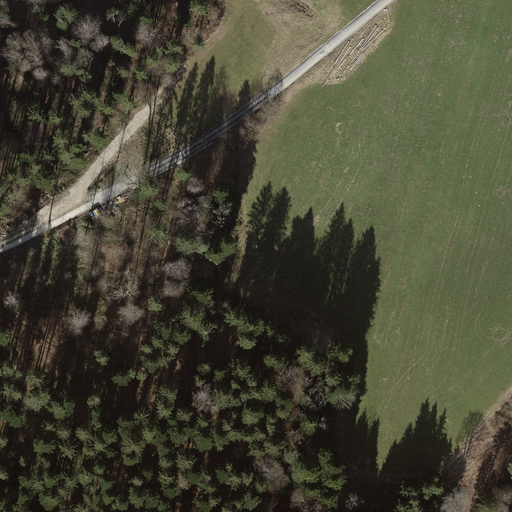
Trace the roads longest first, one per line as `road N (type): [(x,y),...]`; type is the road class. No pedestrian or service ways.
road 1 (unclassified): [(391,0),(256,109),(0,249)]
road 2 (track): [(237,17),(47,225)]
